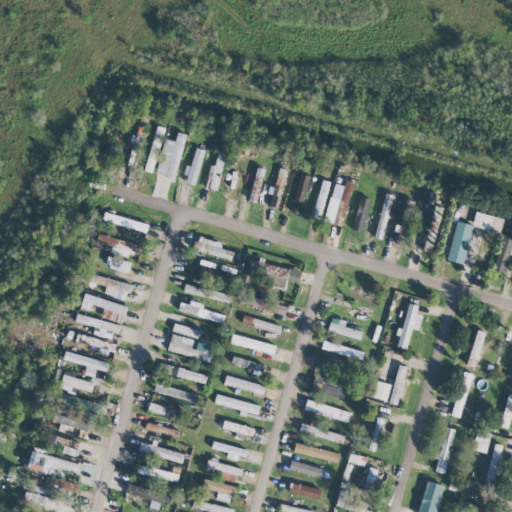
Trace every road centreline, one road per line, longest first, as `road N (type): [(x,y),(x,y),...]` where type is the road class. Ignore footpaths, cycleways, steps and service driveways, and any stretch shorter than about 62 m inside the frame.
road 1 (residential): [(511,306),(112,192)]
road 2 (residential): [(187,210),(103,511)]
road 3 (residential): [(336,255),(262,511)]
road 4 (residential): [(464,291),(400,511)]
